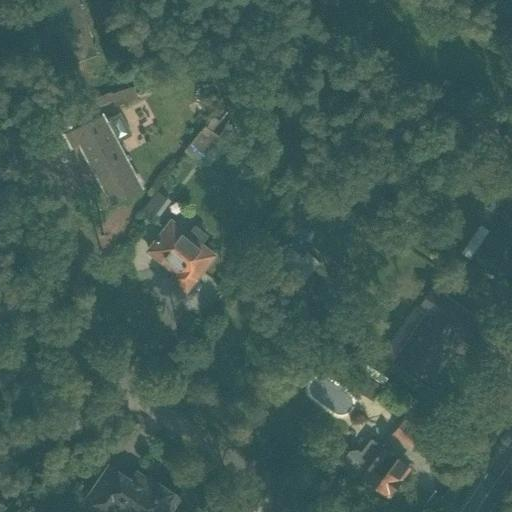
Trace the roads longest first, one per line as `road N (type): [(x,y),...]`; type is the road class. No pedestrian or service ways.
road 1 (residential): [(129,395),(292,511)]
road 2 (residential): [(0,306),(129,395)]
road 3 (residential): [(0,452),(129,395)]
